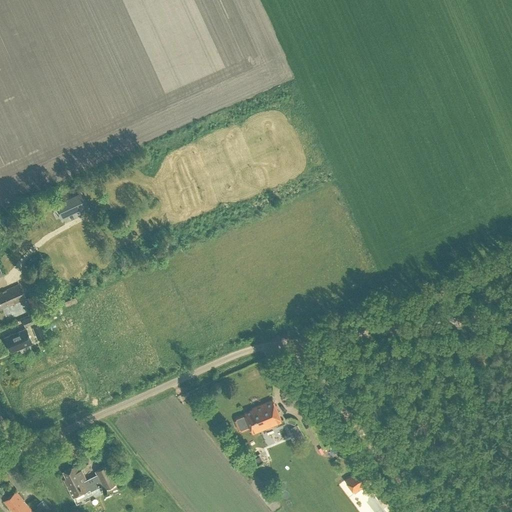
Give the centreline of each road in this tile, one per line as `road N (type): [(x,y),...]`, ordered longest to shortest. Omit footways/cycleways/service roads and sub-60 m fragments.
road 1 (unclassified): [(15,452),(251,348),(454,321)]
road 2 (track): [(290,341),(300,322),(511,230)]
road 3 (track): [(290,341),(425,511)]
road 4 (track): [(370,331),(375,321),(511,260)]
